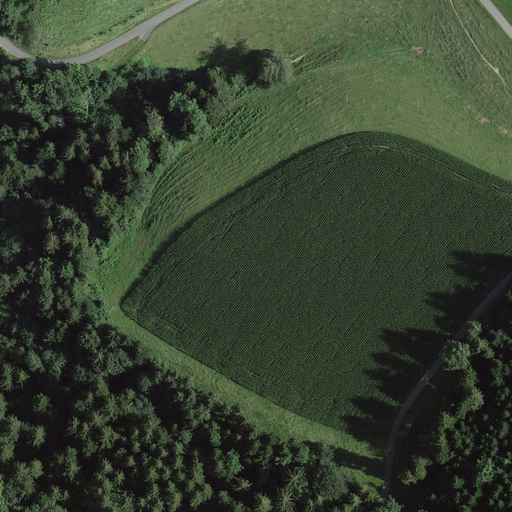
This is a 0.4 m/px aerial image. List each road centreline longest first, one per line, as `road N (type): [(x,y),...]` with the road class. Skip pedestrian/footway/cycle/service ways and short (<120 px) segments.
road 1 (track): [(377,511),(405,406),(511,277)]
road 2 (unclassified): [(0,37),(36,61),(72,63),(193,0)]
